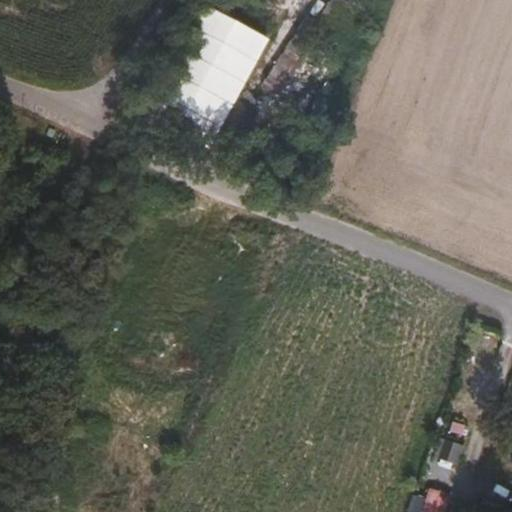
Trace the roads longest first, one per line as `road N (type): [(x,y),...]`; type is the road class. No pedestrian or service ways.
road 1 (track): [(0,90),(511,296)]
road 2 (track): [(0,273),(168,0)]
